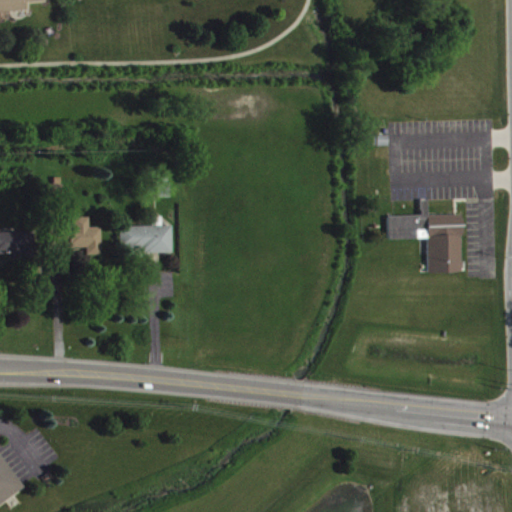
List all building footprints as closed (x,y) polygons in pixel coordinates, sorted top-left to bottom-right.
[(0,0),(0,16),(27,15),(26,6),(45,5),(45,0),(0,0)] [(171,201),(171,186),(157,186),(157,201),(171,201)] [(388,221),(388,244),(428,243),(429,278),(463,277),(462,219),(428,219),(428,204),(420,204),(421,220),(388,221)] [(102,231),(90,232),(90,221),(75,221),(75,232),(61,232),(62,253),(84,252),(85,259),(103,259),(102,231)] [(173,255),(173,230),(163,230),(163,221),(152,221),(152,230),(120,231),(120,257),(173,255)] [(0,235),(0,257),(15,258),(15,261),(32,261),(32,235),(0,235)] [(0,510),(25,493),(0,456),(0,510)]
